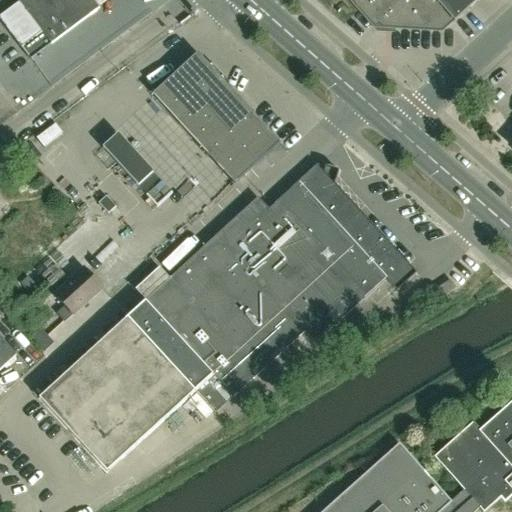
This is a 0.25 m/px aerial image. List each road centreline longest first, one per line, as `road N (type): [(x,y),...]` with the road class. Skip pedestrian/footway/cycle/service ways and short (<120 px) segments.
road 1 (unclassified): [(0,122),(156,0)]
road 2 (secondary): [(393,123),(250,0)]
road 3 (secondary): [(511,228),(393,123)]
road 4 (unclassified): [(393,123),(511,21)]
